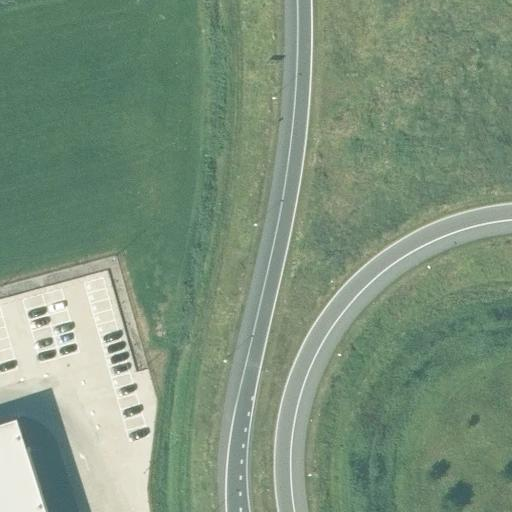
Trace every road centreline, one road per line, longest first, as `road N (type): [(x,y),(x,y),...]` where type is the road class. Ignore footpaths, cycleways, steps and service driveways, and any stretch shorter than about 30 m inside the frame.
road 1 (motorway): [(303,0),(297,153),(245,397),(237,511)]
road 2 (motorway): [(287,511),(289,402),(336,307),(416,239),(511,211)]
road 3 (unknown): [(108,511),(60,405),(28,390),(0,395)]
